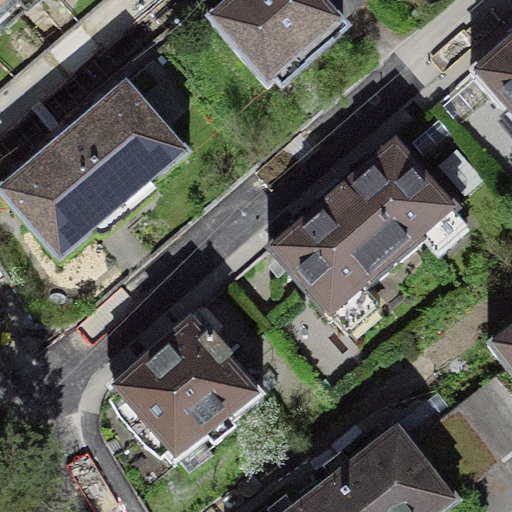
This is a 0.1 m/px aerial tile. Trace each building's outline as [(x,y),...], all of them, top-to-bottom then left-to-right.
[(0,0),(0,26),(30,0),(0,0)] [(223,0),(206,15),(267,84),(342,18),(326,0),(223,0)] [(511,34),(473,68),(511,112),(511,34)] [(59,132),(0,183),(0,194),(59,262),(188,151),(124,77),(59,132)] [(330,190),(266,247),(330,318),(457,206),(394,134),(330,190)] [(147,348),(108,382),(177,461),(255,395),(186,315),(147,348)] [(511,325),(488,343),(511,374),(511,325)] [(511,421),(481,389),(441,427),(485,473),(511,447),(511,421)] [(311,489),(281,511),(442,511),(459,499),(400,422),(311,489)]
